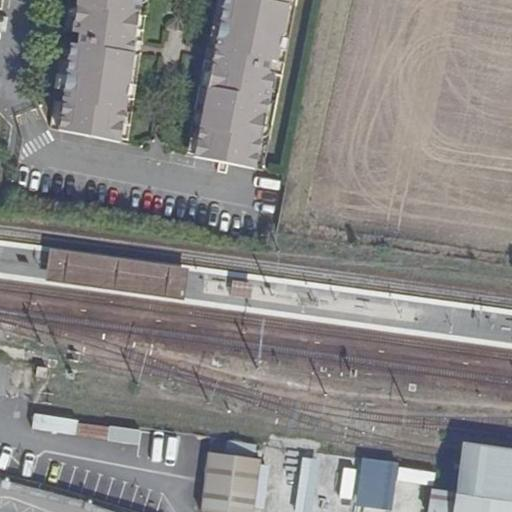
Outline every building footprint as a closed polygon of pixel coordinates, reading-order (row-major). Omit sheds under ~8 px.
[(134,0),(72,0),(67,35),(73,36),(72,46),(65,45),(53,133),(114,144),(127,55),(120,54),(122,43),(128,44),(134,0)] [(221,0),(211,54),(218,55),(215,68),(208,67),(189,162),(250,174),(269,78),(263,77),(266,65),(272,66),(284,0),(221,0)] [(128,49),(128,44),(122,43),(120,54),(127,55),(128,49)] [(210,60),(208,67),(215,68),(218,55),(211,54),(210,60)] [(465,455),(463,477),(511,484),(511,453),(467,446),(465,455)] [(256,511),(263,462),(212,455),(204,511),(256,511)] [(511,511),(511,484),(463,477),(460,495),(457,511),(511,511)] [(457,511),(460,495),(435,492),(431,511),(457,511)]
